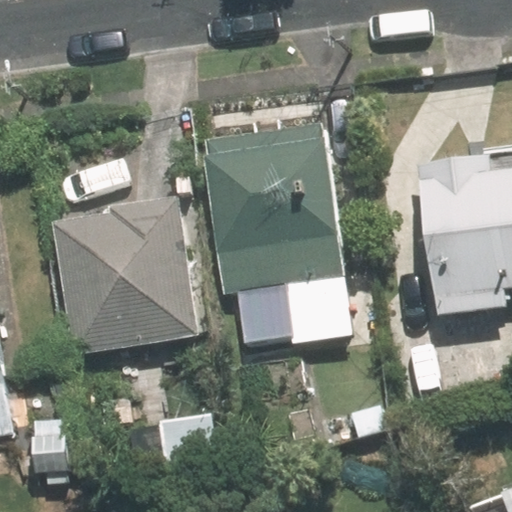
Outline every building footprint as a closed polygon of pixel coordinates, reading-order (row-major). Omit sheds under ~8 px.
[(359,337),(352,282),(354,282),(334,128),(215,144),(234,297),(244,295),(251,344),(298,338),(299,345),(359,337)] [(431,167),(448,318),(511,311),(511,174),(502,176),(500,158),(431,167)] [(209,339),(192,204),(66,219),(83,354),(209,339)] [(1,291),(0,290),(0,438),(19,436),(1,291)] [(390,407),(330,422),(338,453),(398,438),(390,407)] [(227,455),(224,419),(171,424),(175,460),(227,455)] [(79,476),(75,440),(42,444),(46,480),(79,476)] [(505,511),(511,511),(511,501),(503,504),(505,511)]
